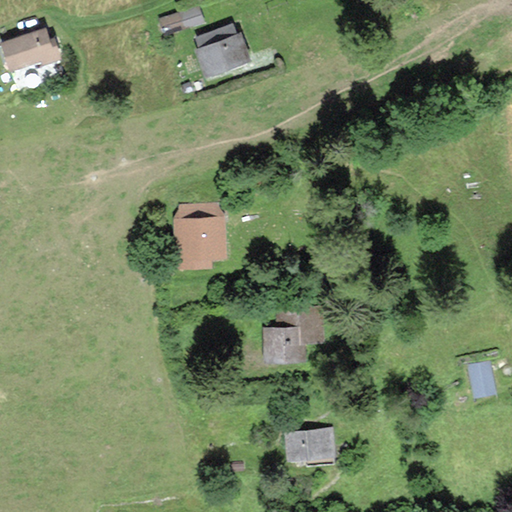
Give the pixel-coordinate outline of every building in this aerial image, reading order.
[(202,22),(198,9),(163,20),(167,33),(202,22)] [(236,37),(232,26),(198,39),(201,49),(196,51),(206,76),(250,59),(241,35),(236,37)] [(49,42),(45,31),(5,44),(13,70),(43,60),(44,64),(60,59),(54,41),(49,42)] [(226,257),(224,204),(181,206),(181,220),(176,220),(178,268),(210,267),(209,258),(226,257)] [(320,309),(277,309),(278,331),(266,331),(266,360),(302,360),(302,341),(321,341),(320,309)] [(494,391),(488,363),(471,367),(477,394),(494,391)] [(333,456),(331,431),(288,434),(290,460),(333,456)]
